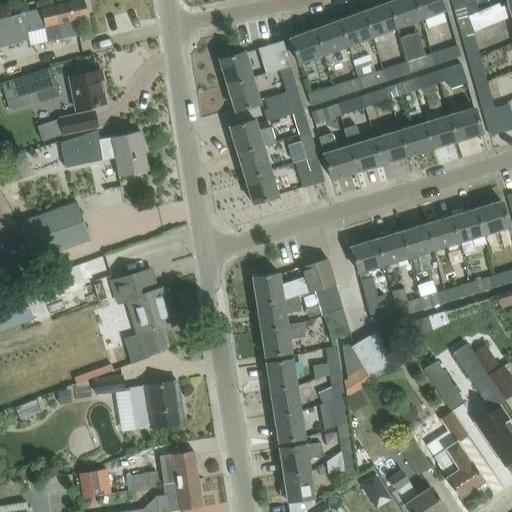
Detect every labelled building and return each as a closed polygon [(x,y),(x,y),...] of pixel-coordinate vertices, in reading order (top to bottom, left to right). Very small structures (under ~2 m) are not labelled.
[(0,40),(26,32),(27,38),(29,45),(48,41),(58,39),(77,35),(74,20),(87,17),(83,0),(78,0),(64,3),(35,9),(18,13),(0,18),(0,40)] [(422,19),(414,0),(394,0),(388,2),(398,28),(422,19)] [(443,0),(414,0),(422,19),(447,10),(443,0)] [(499,2),(469,14),(475,30),(511,15),(511,16),(511,15),(511,0),(506,0),(508,4),(501,6),(499,2)] [(388,2),(364,11),(373,37),(398,28),(388,2)] [(465,4),(454,7),(461,34),(474,31),(475,30),(469,14),(467,4),(465,4)] [(349,46),(373,37),(364,11),(339,20),(349,46)] [(315,29),(325,55),(336,50),(340,61),(353,56),(349,46),(339,20),(315,29)] [(325,55),(315,29),(290,38),(299,64),(325,55)] [(410,71),(434,63),(430,52),(423,55),(415,31),(397,37),(410,71)] [(461,34),(468,60),(481,57),(474,31),(461,34)] [(404,62),(381,69),(385,80),(410,71),(397,37),(396,38),(404,62)] [(279,41),(254,49),(262,75),(276,70),(287,67),(279,41)] [(457,43),(440,49),(434,51),(438,62),(461,55),(457,43)] [(245,52),(219,60),(227,85),(252,77),(245,52)] [(475,85),(488,81),(481,57),(468,60),(475,85)] [(458,63),(432,71),(435,83),(443,80),(444,83),(462,77),(458,63)] [(34,90),(56,84),(54,77),(56,77),(55,74),(53,75),(50,67),(1,83),(9,109),(36,100),(34,90)] [(283,92),(260,98),(264,109),(296,99),(287,67),(276,70),(283,92)] [(356,77),(361,88),(385,80),(381,69),(356,77)] [(105,102),(99,71),(69,77),(76,109),(105,102)] [(432,71),(407,80),(410,91),(411,90),(435,83),(432,71)] [(234,111),(260,103),(252,77),(227,85),(234,111)] [(356,77),(332,85),(336,96),(361,88),(356,77)] [(407,80),(382,88),(386,99),(408,92),(416,118),(419,117),(411,90),(410,91),(407,80)] [(482,110),(494,106),(488,81),(475,85),(482,110)] [(336,96),(332,85),(304,94),(308,105),(336,96)] [(382,88),(360,95),(364,106),(365,106),(373,103),(386,99),(382,88)] [(360,95),(336,103),(340,114),(364,106),(360,95)] [(296,99),(264,109),(264,110),(261,111),(264,122),(289,114),(295,135),(306,132),(296,99)] [(315,123),(340,114),(336,103),(311,111),(315,123)] [(495,107),(483,110),(488,127),(490,135),(503,131),(511,128),(511,116),(508,103),(495,107)] [(474,107),(449,115),(457,141),(482,133),(474,107)] [(96,126),(93,111),(56,118),(61,134),(64,133),(96,126)] [(449,115),(423,122),(431,148),(457,141),(449,115)] [(237,153),(263,145),(275,142),(271,126),(258,130),(255,119),(229,127),(237,153)] [(407,156),(431,148),(423,122),(399,130),(407,156)] [(361,142),(356,124),(343,128),(348,145),(349,145),(357,171),(381,164),(373,138),(361,142)] [(114,157),(118,176),(148,170),(148,169),(146,169),(142,150),(144,149),(140,131),(110,137),(110,139),(99,141),(97,130),(59,143),(64,166),(114,157)] [(399,130),(373,138),(381,164),(407,156),(399,130)] [(313,156),(306,132),(295,135),(303,159),(313,156)] [(331,179),(357,171),(349,145),(348,145),(337,149),(332,132),(318,136),(331,179)] [(237,153),(244,177),(270,169),(263,145),(237,153)] [(33,174),(27,155),(14,160),(2,164),(8,183),(20,178),(33,174)] [(292,163),(293,169),(299,188),(321,182),(313,156),(303,159),(303,160),(292,163)] [(278,195),(270,169),(244,177),(252,203),(278,195)] [(483,235),(484,234),(509,227),(501,201),(475,209),(483,235)] [(76,202),(57,208),(18,222),(32,260),(89,240),(76,202)] [(475,209),(450,216),(458,242),(472,238),(475,246),(487,242),(484,234),(483,235),(475,209)] [(450,216),(426,224),(434,250),(458,242),(450,216)] [(434,250),(426,224),(400,231),(408,257),(434,250)] [(400,231),(376,239),(384,265),(408,257),(400,231)] [(359,272),(384,265),(376,239),(351,247),(359,272)] [(252,277),(256,303),(299,296),(314,291),(315,294),(336,287),(327,258),(302,266),(305,276),(281,284),(279,273),(252,277)] [(511,268),(495,273),(498,285),(511,281),(511,268)] [(131,275),(111,280),(118,303),(127,300),(137,334),(142,333),(148,352),(166,347),(160,328),(177,323),(176,322),(174,322),(171,309),(173,309),(172,307),(170,308),(164,288),(156,290),(150,269),(131,275)] [(498,285),(495,273),(470,281),(474,292),(498,285)] [(399,315),(392,291),(391,291),(395,304),(388,306),(385,294),(377,296),(372,276),(361,279),(369,312),(373,324),(399,315)] [(470,281),(446,289),(451,307),(452,307),(450,300),(468,294),(474,292),(470,281)] [(324,314),(325,318),(345,312),(336,287),(315,294),(321,315),(324,314)] [(404,287),(392,291),(399,315),(424,308),(420,296),(408,300),(404,287)] [(420,296),(424,308),(434,304),(436,311),(451,307),(446,289),(420,296)] [(38,292),(0,306),(0,335),(47,320),(38,292)] [(256,303),(260,328),(287,324),(287,323),(285,312),(301,310),(299,296),(256,303)] [(337,345),(335,338),(351,333),(345,312),(325,318),(331,339),(332,346),(337,345)] [(287,323),(287,324),(260,328),(265,356),(291,352),(289,338),(305,335),(303,321),(287,323)] [(407,322),(395,326),(404,340),(416,335),(407,322)] [(394,361),(376,331),(351,346),(369,376),(394,361)] [(489,343),(500,364),(511,357),(500,337),(489,343)] [(511,377),(504,366),(502,367),(485,343),(473,351),(489,376),(503,396),(505,399),(511,394),(511,377)] [(511,424),(500,406),(506,402),(466,344),(453,353),(492,411),(476,422),(504,464),(508,462),(511,463),(511,424)] [(325,347),(330,379),(342,377),(337,345),(332,346),(325,347)] [(158,353),(138,359),(141,369),(161,363),(158,353)] [(292,359),(285,360),(266,363),(270,388),(296,384),(292,359)] [(463,402),(436,360),(424,369),(451,410),(452,409),(463,402)] [(94,381),(96,394),(124,389),(122,376),(94,381)] [(344,393),(342,377),(330,379),(331,386),(318,391),(323,402),(333,398),(344,393)] [(183,421),(180,405),(177,380),(157,383),(143,385),(129,388),(136,429),(183,421)] [(274,414),(300,410),(296,384),(270,388),(274,414)] [(68,390),(57,391),(59,402),(69,400),(68,390)] [(333,398),(337,422),(348,417),(344,393),(333,398)] [(447,430),(426,444),(434,455),(433,455),(448,476),(447,477),(453,485),(451,486),(453,489),(454,488),(460,496),(472,488),(475,492),(485,485),(482,481),(483,480),(458,442),(468,435),(452,409),(451,410),(440,418),(447,430)] [(278,441),(298,438),(304,437),(300,410),(274,414),(278,441)] [(337,422),(341,452),(352,446),(348,417),(337,422)] [(413,439),(400,447),(418,475),(431,465),(413,439)] [(321,442),(305,444),(279,448),(283,474),(309,470),(307,458),(323,455),(321,442)] [(357,476),(352,446),(341,452),(345,478),(357,476)] [(160,455),(162,469),(163,483),(177,481),(177,482),(197,478),(193,450),(160,455)] [(105,468),(79,473),(83,497),(91,495),(110,492),(105,468)] [(403,499),(410,510),(411,511),(442,511),(446,510),(431,486),(419,494),(416,490),(401,468),(389,476),(404,499),(403,499)] [(130,475),(132,488),(160,483),(157,470),(130,475)] [(301,511),(315,504),(309,470),(283,474),(287,501),(288,511),(301,511)] [(368,493),(381,485),(374,474),(361,482),(368,493)] [(162,511),(202,506),(197,478),(177,482),(177,481),(163,483),(165,494),(155,496),(156,505),(157,511),(162,511)] [(334,497),(344,511),(353,511),(357,510),(344,490),(334,497)] [(83,497),(79,497),(81,509),(88,508),(92,501),(91,495),(83,497)] [(331,511),(324,500),(307,511),(308,511),(331,511)] [(28,511),(26,501),(0,505),(0,511),(28,511)]
